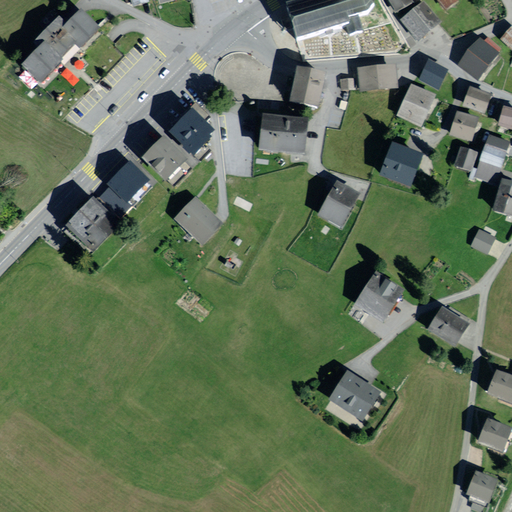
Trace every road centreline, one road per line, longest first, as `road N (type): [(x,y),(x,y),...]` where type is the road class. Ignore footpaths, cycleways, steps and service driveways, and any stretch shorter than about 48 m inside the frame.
road 1 (primary): [(207,53),(0,264)]
road 2 (residential): [(511,244),(488,285),(452,511)]
road 3 (residential): [(240,23),(267,52),(309,65),(426,54)]
